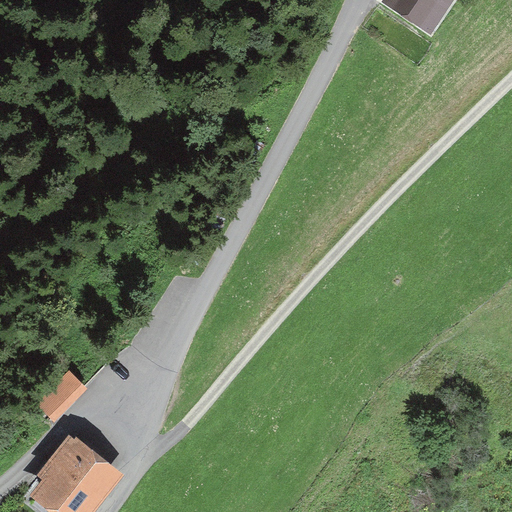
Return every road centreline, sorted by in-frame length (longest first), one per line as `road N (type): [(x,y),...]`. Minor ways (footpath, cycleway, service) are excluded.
road 1 (track): [(511,81),(321,269),(137,470)]
road 2 (track): [(137,470),(188,327),(357,0)]
road 3 (track): [(137,470),(65,421),(0,481)]
